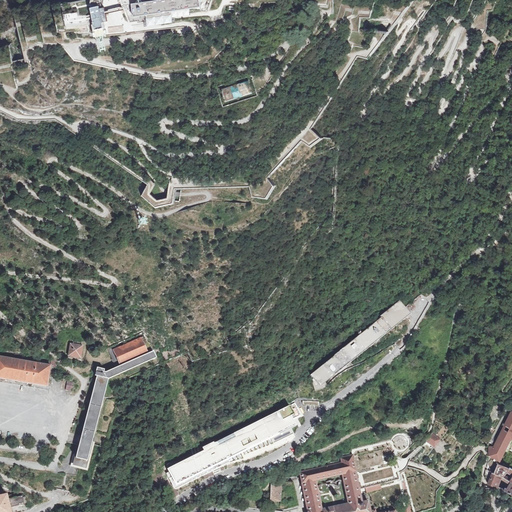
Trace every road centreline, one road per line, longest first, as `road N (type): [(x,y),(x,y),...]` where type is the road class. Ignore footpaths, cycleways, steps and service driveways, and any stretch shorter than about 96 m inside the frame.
road 1 (residential): [(159,511),(296,443),(330,401),(391,355)]
road 2 (residential): [(0,457),(39,465),(56,456),(85,382),(54,356)]
